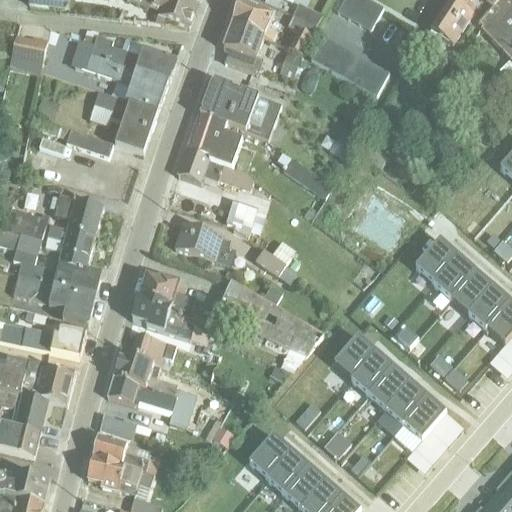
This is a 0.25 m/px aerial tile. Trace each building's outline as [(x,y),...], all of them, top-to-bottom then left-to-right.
[(30,0),(29,9),(68,14),(70,0),(30,0)] [(119,0),(120,0),(127,3),(127,6),(160,18),(155,30),(163,31),(166,24),(190,33),(201,0),(119,0)] [(297,0),(275,0),(294,8),(297,0)] [(360,0),(346,0),(337,18),(371,36),(383,13),(360,0)] [(454,0),(424,48),(429,51),(436,39),(454,50),(475,19),(467,13),(475,0),(478,0),(493,12),(503,0),(454,0)] [(511,0),(503,0),(493,12),(480,28),(483,31),(482,34),(511,64),(511,62),(511,0)] [(233,29),(266,44),(273,47),(280,32),(273,28),(275,21),(258,12),(257,14),(241,8),(233,29)] [(294,21),(316,31),(323,20),(299,9),(294,21)] [(316,31),(294,21),(289,31),(298,36),(289,54),(301,60),(312,40),(311,40),(316,31)] [(266,44),(233,29),(224,54),(230,56),(225,68),(259,81),(265,66),(259,64),(266,44)] [(83,48),(96,52),(98,42),(100,38),(87,36),(83,48)] [(12,63),(17,43),(17,40),(7,38),(3,61),(12,63)] [(92,62),(169,88),(177,67),(145,56),(146,51),(127,45),(123,56),(113,53),(115,48),(98,42),(96,52),(92,62)] [(323,42),(310,65),(376,101),(389,78),(323,42)] [(17,43),(12,63),(10,75),(41,81),(48,46),(33,43),(33,46),(17,43)] [(96,52),(83,48),(79,47),(71,71),(118,87),(112,102),(159,118),(169,88),(92,62),(96,52)] [(288,59),(280,79),(294,84),(301,63),(288,59)] [(511,64),(500,75),(511,87),(511,64)] [(200,121),(227,131),(264,145),(269,146),(282,110),(242,96),(240,99),(234,97),(233,92),(215,85),(213,90),(212,89),(200,121)] [(340,90),(339,102),(353,103),(354,91),(340,90)] [(159,118),(112,102),(100,98),(90,125),(109,132),(112,124),(124,127),(116,151),(144,161),(159,118)] [(43,103),(38,119),(54,124),(57,122),(60,109),(43,103)] [(187,157),(232,176),(243,145),(225,138),(227,131),(200,121),(187,157)] [(33,123),(30,132),(68,145),(67,149),(110,164),(114,151),(33,123)] [(344,133),(329,157),(343,166),(358,141),(344,133)] [(378,152),(368,166),(381,176),(391,162),(378,152)] [(232,176),(187,157),(178,181),(203,190),(204,188),(217,193),(220,185),(250,196),(254,186),(232,176)] [(511,184),(511,161),(501,174),(511,184)] [(294,165),(284,177),(325,205),(334,193),(294,165)] [(49,184),(70,186),(72,171),(50,169),(49,184)] [(79,188),(101,193),(104,180),(82,175),(79,188)] [(30,197),(25,212),(36,216),(41,200),(30,197)] [(67,235),(96,242),(104,213),(61,201),(60,203),(58,215),(56,222),(70,226),(67,235)] [(58,215),(60,203),(53,202),(50,213),(58,215)] [(235,232),(251,237),(261,240),(267,220),(257,217),(258,214),(234,206),(227,230),(235,232)] [(329,207),(314,225),(338,245),(353,227),(329,207)] [(21,240),(43,246),(50,221),(43,219),(42,222),(9,212),(0,239),(0,251),(17,256),(21,240)] [(183,229),(175,255),(231,273),(236,257),(229,255),(231,247),(224,245),(225,243),(183,229)] [(60,270),(87,277),(96,242),(67,235),(52,231),(46,253),(62,257),(60,270)] [(251,237),(235,232),(234,236),(249,246),(251,237)] [(21,240),(17,256),(38,262),(43,246),(21,240)] [(434,290),(459,262),(440,246),(416,274),(434,290)] [(272,262),(286,271),(296,257),(283,248),(272,262)] [(38,262),(17,256),(14,267),(22,269),(19,281),(96,301),(101,281),(87,277),(60,270),(59,277),(35,271),(38,262)] [(286,271),(272,262),(264,256),(256,267),(279,284),(282,279),(290,285),(295,277),(286,271)] [(459,262),(434,290),(451,306),(476,277),(459,262)] [(476,277),(451,306),(468,321),(493,292),(476,277)] [(14,301),(19,281),(14,280),(9,299),(14,301)] [(19,281),(14,301),(66,316),(64,326),(88,332),(96,301),(19,281)] [(174,313),(196,331),(208,341),(214,328),(193,318),(196,305),(184,301),(187,293),(180,291),(146,281),(140,302),(174,313)] [(290,355),(305,362),(307,363),(325,342),(232,287),(216,321),(290,355)] [(271,292),(263,304),(276,311),(283,299),(271,292)] [(493,292),(468,321),(486,336),(487,335),(511,307),(493,292)] [(174,313),(140,302),(133,325),(146,329),(146,333),(192,346),(196,331),(174,313)] [(511,308),(511,307),(487,335),(505,351),(511,343),(511,308)] [(27,317),(25,325),(45,331),(47,322),(27,317)] [(214,328),(208,341),(214,343),(220,331),(214,328)] [(4,334),(1,347),(80,365),(86,340),(61,334),(59,342),(5,329),(4,334)] [(196,331),(192,346),(205,350),(208,341),(196,331)] [(129,363),(161,372),(163,374),(165,363),(173,365),(178,352),(136,339),(129,363)] [(353,386),(377,358),(358,342),(334,370),(353,386)] [(498,360),(511,371),(511,356),(505,351),(498,360)] [(305,362),(290,355),(281,373),(293,378),(305,362)] [(0,393),(50,407),(67,411),(76,377),(0,358),(0,393)] [(377,358),(353,386),(369,400),(394,373),(377,358)] [(178,403),(174,418),(173,420),(175,421),(170,430),(187,435),(197,401),(177,395),(178,391),(156,385),(161,372),(129,363),(122,360),(115,383),(178,403)] [(511,380),(511,371),(498,360),(490,369),(508,385),(511,380)] [(439,362),(431,371),(443,381),(451,372),(439,362)] [(208,365),(202,379),(213,383),(211,388),(237,399),(244,381),(208,365)] [(394,373),(369,400),(387,416),(411,388),(394,373)] [(178,403),(115,383),(108,403),(138,413),(140,407),(174,418),(178,403)] [(411,388),(387,416),(404,431),(428,403),(411,388)] [(50,407),(0,393),(0,415),(1,416),(2,412),(16,415),(11,431),(42,439),(50,407)] [(428,403),(404,431),(422,446),(431,437),(439,428),(446,419),(428,403)] [(140,407),(138,413),(172,423),(173,420),(174,418),(140,407)] [(312,409),(296,427),(305,435),(321,417),(312,409)] [(446,419),(439,428),(457,444),(464,435),(446,419)] [(104,420),(100,436),(134,444),(135,437),(148,441),(151,432),(104,420)] [(229,452),(236,434),(214,426),(208,444),(229,452)] [(42,439),(11,431),(0,428),(0,454),(36,464),(42,439)] [(439,428),(431,437),(448,453),(457,444),(439,428)] [(431,437),(422,446),(441,462),(448,453),(431,437)] [(330,447),(344,460),(352,450),(338,438),(330,447)] [(94,462),(155,482),(160,465),(151,461),(149,466),(126,458),(128,449),(99,441),(94,462)] [(268,486),(292,457),(274,442),(249,470),(268,486)] [(415,456),(433,471),(441,462),(422,446),(415,456)] [(344,460),(330,447),(325,453),(339,466),(344,460)] [(149,466),(151,461),(152,457),(128,449),(126,458),(149,466)] [(433,471),(415,456),(407,465),(425,480),(433,471)] [(292,457),(268,486),(285,502),(310,473),(292,457)] [(132,511),(159,511),(151,510),(151,494),(155,482),(94,462),(88,485),(103,489),(101,494),(119,498),(120,496),(136,501),(132,511)] [(5,499),(44,508),(50,484),(6,472),(4,481),(0,479),(0,499),(4,500),(5,499)] [(310,473),(285,502),(297,511),(305,511),(327,487),(310,473)] [(493,508),(496,511),(511,511),(511,480),(511,479),(496,496),(500,500),(493,508)] [(327,487),(305,511),(334,511),(343,502),(327,487)] [(0,511),(42,511),(44,508),(5,499),(4,500),(0,499),(0,511)] [(355,511),(343,502),(334,511),(355,511)]
